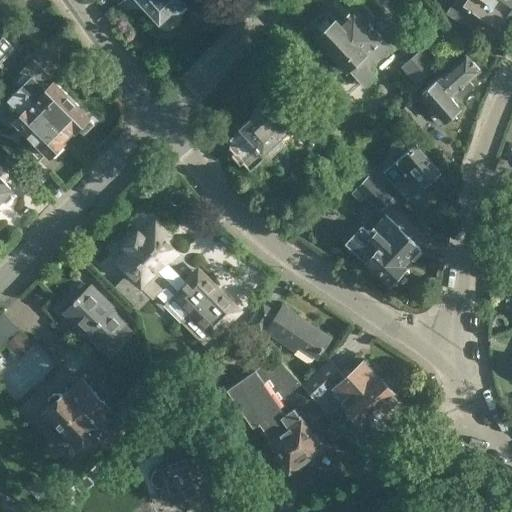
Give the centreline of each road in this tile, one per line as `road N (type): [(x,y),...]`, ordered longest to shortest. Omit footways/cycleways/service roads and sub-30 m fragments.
road 1 (residential): [(452,340),(408,332),(244,225),(161,118)]
road 2 (residential): [(452,340),(478,167),(511,76)]
road 3 (residential): [(0,281),(161,118)]
road 4 (residential): [(323,511),(359,501),(414,464),(468,408)]
road 5 (residential): [(161,118),(281,0)]
road 6 (residential): [(161,118),(73,0)]
